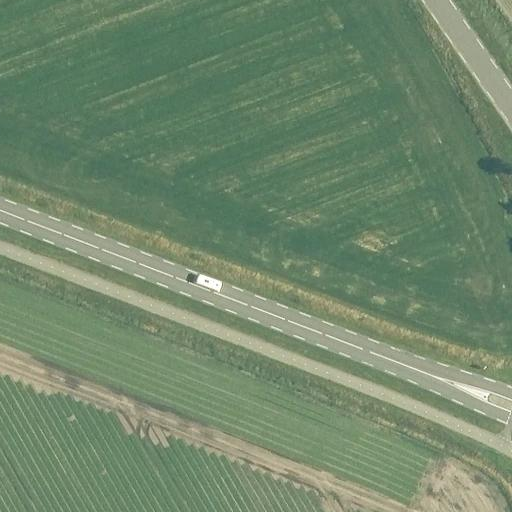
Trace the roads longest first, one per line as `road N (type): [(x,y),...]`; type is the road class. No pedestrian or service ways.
road 1 (secondary): [(434,379),(0,214)]
road 2 (tertiary): [(511,112),(432,0)]
